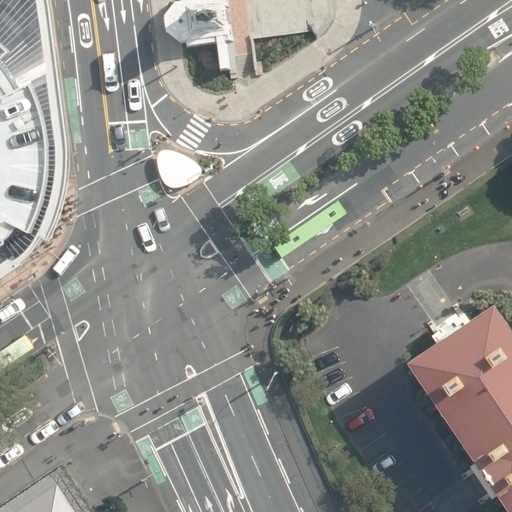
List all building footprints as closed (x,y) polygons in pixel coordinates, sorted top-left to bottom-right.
[(222,71),(231,70),(233,70),(230,44),(236,43),(230,0),(178,0),(167,15),(170,31),(183,41),(188,41),(189,48),(219,44),(222,71)] [(0,253),(19,242),(44,197),(51,141),(20,71),(0,51),(0,253)] [(168,185),(172,187),(174,187),(177,187),(187,185),(193,182),(199,178),(202,174),(203,170),(202,167),(198,162),(186,154),(183,153),(173,150),(166,149),(162,150),(159,154),(158,160),(159,168),(161,173),(163,179),(168,185)] [(442,351),(413,370),(477,465),(487,480),(499,497),(509,511),(511,511),(511,329),(500,312),(476,328),(460,338),(442,351)] [(476,328),(467,316),(461,320),(458,316),(449,323),(440,329),(438,330),(441,334),(437,337),(434,339),(442,351),(460,338),(476,328)] [(487,480),(477,465),(472,468),(473,470),(476,474),(482,484),(489,493),(492,499),(494,501),(499,497),(487,480)] [(64,482),(53,466),(0,501),(0,511),(84,511),(71,492),(64,482)]
